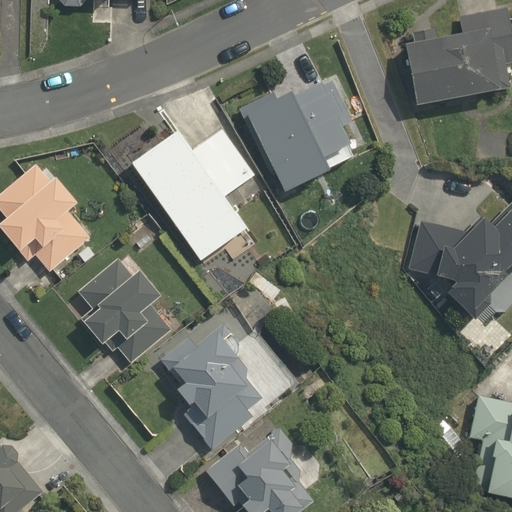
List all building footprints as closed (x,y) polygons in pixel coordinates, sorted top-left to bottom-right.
[(511,62),(511,40),(506,8),(457,18),(460,35),(436,40),(434,29),(412,33),(414,43),(404,45),(415,106),(509,88),(504,64),(511,62)] [(351,157),(345,145),(349,143),(341,126),(351,122),(332,81),(321,86),(319,82),(291,95),(289,91),(275,98),(272,92),(238,109),(270,172),(273,171),(283,191),(328,169),(328,168),(351,157)] [(190,151),(176,130),(130,163),(199,260),(245,228),(223,197),(254,175),(221,130),(190,151)] [(36,255),(50,272),(91,238),(69,210),(78,203),(57,177),(51,182),(36,164),(0,193),(0,209),(7,217),(0,223),(0,226),(29,261),(36,255)] [(421,222),(408,268),(435,277),(437,277),(452,280),(455,283),(444,293),(468,315),(508,275),(504,271),(511,262),(511,203),(489,224),(481,217),(465,234),(421,222)] [(85,262),(94,255),(88,246),(78,254),(85,262)] [(119,347),(131,363),(172,329),(151,303),(161,295),(140,269),(133,275),(119,258),(78,291),(93,309),(81,318),(103,345),(106,342),(113,351),(119,347)] [(212,448),(252,416),(247,410),(262,398),(246,380),(248,368),(239,356),(239,345),(222,323),(194,345),(187,336),(160,357),(184,387),(179,391),(191,407),(184,413),(212,448)] [(511,496),(511,402),(478,395),(469,437),(482,440),(472,488),(511,496)] [(240,444),(207,471),(233,504),(238,500),(247,511),(298,511),(313,501),(298,482),(299,470),(289,458),(292,442),(278,426),(246,452),(240,444)] [(0,511),(15,511),(42,491),(20,463),(17,453),(11,446),(1,444),(0,445),(0,511)]
